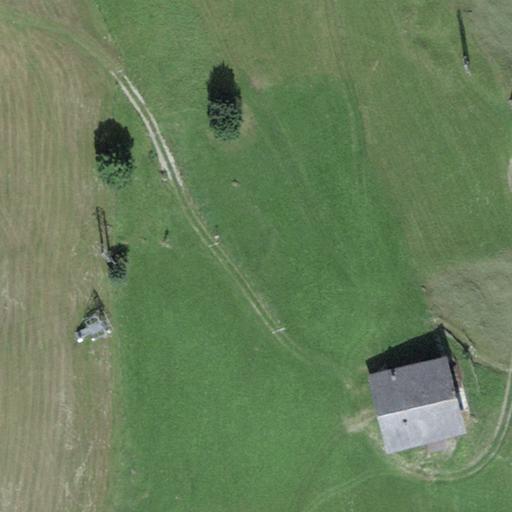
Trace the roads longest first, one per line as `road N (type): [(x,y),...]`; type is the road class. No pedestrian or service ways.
road 1 (track): [(356,372),(307,358),(277,332),(192,220),(155,128),(96,50),(56,25),(0,10)]
road 2 (track): [(356,372),(381,458),(413,479),(461,475),(481,463),(503,426),(511,383)]
